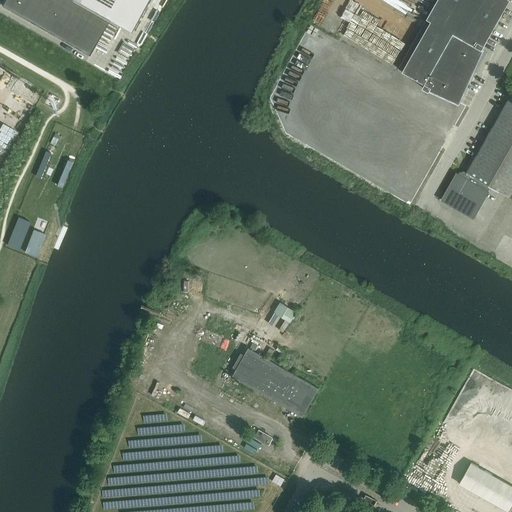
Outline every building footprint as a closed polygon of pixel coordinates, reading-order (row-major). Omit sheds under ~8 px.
[(88,54),(108,19),(74,0),(3,0),(1,5),(88,54)] [(74,0),(108,19),(130,31),(147,0),(74,0)] [(436,0),(398,69),(424,84),(422,87),(428,91),(429,90),(459,103),(473,72),(469,71),(479,48),(481,49),(509,0),(436,0)] [(511,96),(510,96),(474,158),(474,159),(467,172),(462,173),(460,176),(456,173),(442,200),(473,217),(489,189),(488,188),(489,185),(511,198),(511,96)] [(29,221),(18,217),(7,245),(18,249),(29,221)] [(33,229),(24,252),(36,256),(44,234),(33,229)] [(302,416),(318,388),(248,347),(244,355),(236,369),(232,376),(236,378),(235,380),(238,382),(239,380),(240,381),(302,416)] [(508,511),(511,503),(511,485),(471,462),(459,483),(508,511)]
